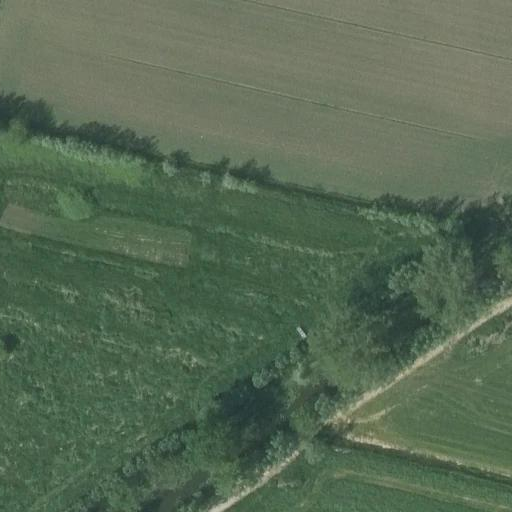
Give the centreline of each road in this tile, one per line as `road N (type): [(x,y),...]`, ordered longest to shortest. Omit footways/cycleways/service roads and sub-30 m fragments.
road 1 (track): [(119,511),(511,231)]
road 2 (track): [(207,511),(511,293)]
